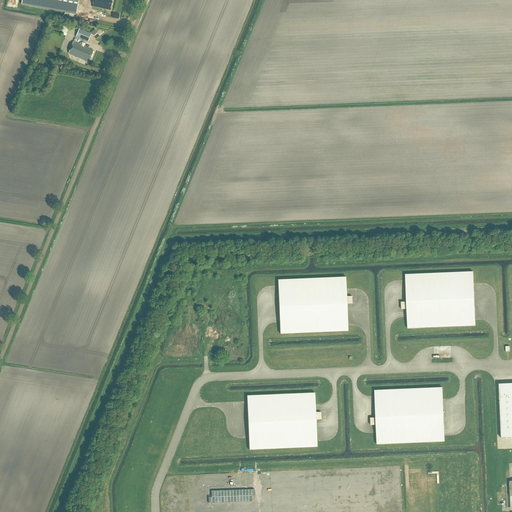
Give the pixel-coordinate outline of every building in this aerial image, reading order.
[(22,0),(22,5),(76,15),(78,0),(22,0)] [(94,0),(92,7),(103,10),(104,9),(110,10),(112,0),(94,0)] [(66,36),(70,27),(64,24),(61,34),(66,36)] [(76,36),(88,42),(91,34),(79,29),(76,36)] [(68,54),(89,62),(93,51),(89,49),(89,48),(84,46),(85,44),(82,43),(81,45),(73,42),(68,54)] [(405,275),(406,302),(401,302),(401,309),(407,309),(408,329),(475,326),(473,272),(405,275)] [(278,280),(280,334),(348,331),(347,304),(352,304),(352,297),(346,297),(346,277),(278,280)] [(511,383),(499,384),(501,439),(511,438),(511,383)] [(370,418),(371,426),(376,425),(377,445),(445,442),(442,388),(375,390),(376,418),(370,418)] [(316,420),(321,420),(321,413),(315,413),(315,394),(247,396),(249,450),(317,448),(316,420)] [(386,468),(344,469),(346,511),(364,511),(364,499),(376,498),(375,483),(387,483),(386,468)] [(294,488),(211,491),(211,497),(208,497),(209,504),(295,500),(294,488)]
